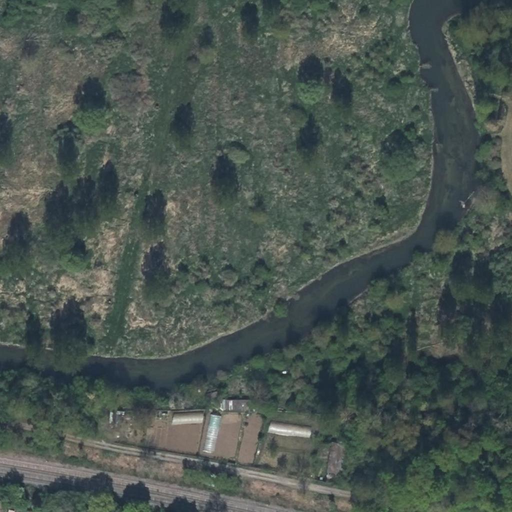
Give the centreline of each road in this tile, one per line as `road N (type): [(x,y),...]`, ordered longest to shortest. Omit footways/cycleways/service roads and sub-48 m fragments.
road 1 (track): [(431,511),(0,423)]
road 2 (track): [(112,346),(191,0)]
